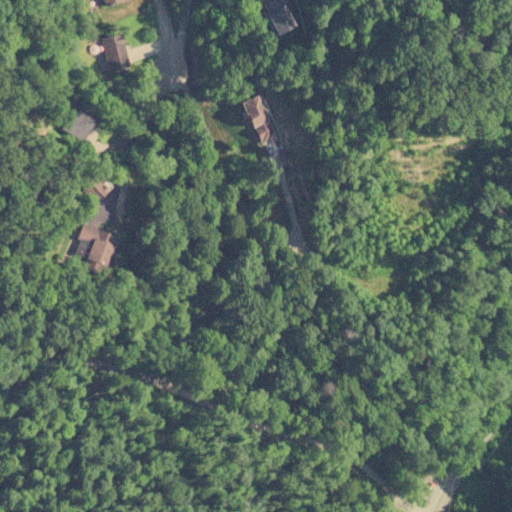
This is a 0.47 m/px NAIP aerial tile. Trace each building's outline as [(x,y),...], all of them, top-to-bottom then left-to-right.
[(291,27),(280,0),(257,0),(262,11),(261,11),(271,35),(291,27)] [(105,70),(126,66),(119,32),(98,37),(105,70)] [(272,138),(256,94),(240,100),(255,143),(272,138)] [(79,142),(94,118),(67,100),(61,109),(67,113),(58,127),(79,142)] [(106,189),(93,175),(78,189),(91,203),(106,189)] [(82,258),(79,266),(106,275),(116,247),(109,245),(113,234),(81,223),(70,253),(82,258)]
